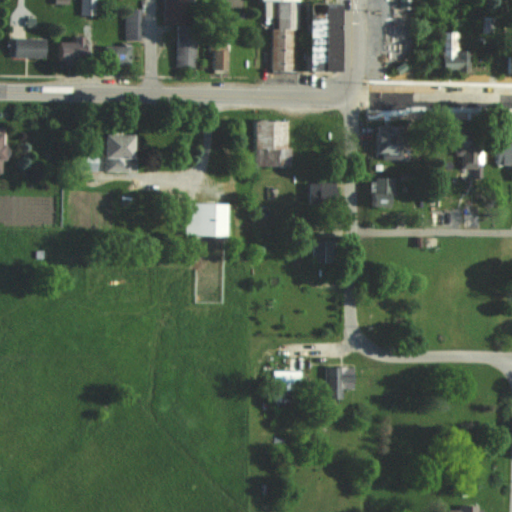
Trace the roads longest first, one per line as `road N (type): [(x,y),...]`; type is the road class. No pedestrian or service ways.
road 1 (secondary): [(0,90),(356,96)]
road 2 (residential): [(357,344),(356,96)]
road 3 (residential): [(511,356),(380,355),(357,344)]
road 4 (residential): [(511,100),(356,96)]
